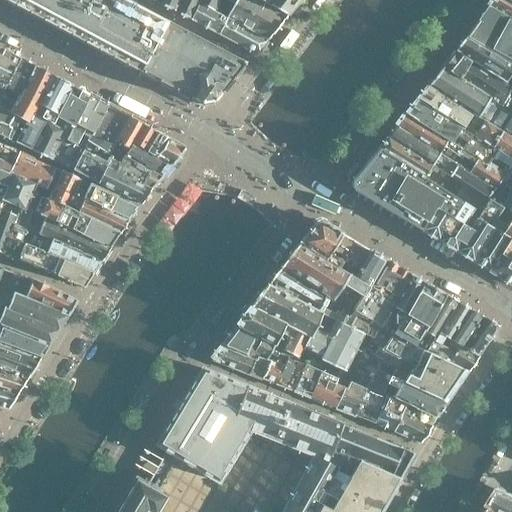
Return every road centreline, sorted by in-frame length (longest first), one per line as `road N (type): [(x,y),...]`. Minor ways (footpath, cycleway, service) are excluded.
road 1 (residential): [(87,511),(187,355),(312,194)]
road 2 (residential): [(210,137),(124,254),(0,452)]
road 3 (residential): [(312,194),(460,0)]
road 4 (residential): [(210,137),(0,22)]
road 5 (residential): [(312,194),(511,310)]
road 6 (residential): [(511,321),(396,511)]
road 7 (residential): [(317,0),(210,137)]
